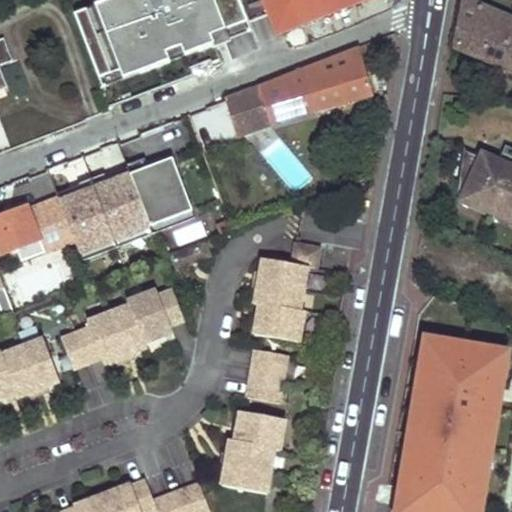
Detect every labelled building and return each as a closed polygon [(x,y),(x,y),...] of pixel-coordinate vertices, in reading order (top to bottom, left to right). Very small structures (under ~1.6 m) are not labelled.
[(177,55),(229,37),(215,0),(82,0),(73,4),(100,82),(177,55)] [(261,0),(271,30),(361,0),(261,0)] [(511,18),(469,0),(461,0),(454,46),(511,69),(511,18)] [(395,49),(398,36),(395,34),(260,87),(272,126),(370,98),(356,61),(395,49)] [(0,41),(0,82),(2,82),(0,75),(0,65),(12,61),(3,40),(0,41)] [(260,87),(225,99),(234,138),(260,130),(272,126),(260,87)] [(511,149),(506,147),(498,165),(464,151),(457,193),(465,197),(486,206),(485,208),(486,208),(507,218),(508,219),(509,216),(511,217),(511,149)] [(486,206),(465,197),(462,205),(483,215),(486,208),(485,208),(486,206)] [(47,228),(39,206),(26,212),(25,208),(0,217),(0,249),(1,253),(40,239),(38,231),(47,228)] [(210,256),(205,243),(173,255),(177,268),(210,256)] [(297,246),(293,266),(309,269),(316,270),(320,250),(297,246)] [(309,269),(293,266),(263,261),(255,307),(260,307),(255,336),(299,344),(305,313),(300,313),(309,269)] [(0,278),(0,311),(10,308),(0,278)] [(185,321),(174,292),(160,297),(158,291),(128,303),(130,307),(88,322),(90,329),(62,340),(73,370),(102,359),(104,365),(148,349),(146,345),(173,334),(171,327),(185,321)] [(416,327),(392,511),(485,511),(507,339),(416,327)] [(60,383),(44,340),(3,356),(2,351),(0,351),(0,399),(15,394),(17,399),(60,383)] [(279,405),(288,356),(256,351),(247,399),(279,405)] [(280,452),(286,421),(241,413),(236,442),(231,442),(223,488),(268,495),(276,451),(280,452)] [(210,511),(199,485),(154,502),(146,482),(132,488),(131,485),(75,507),(75,509),(68,511),(210,511)]
